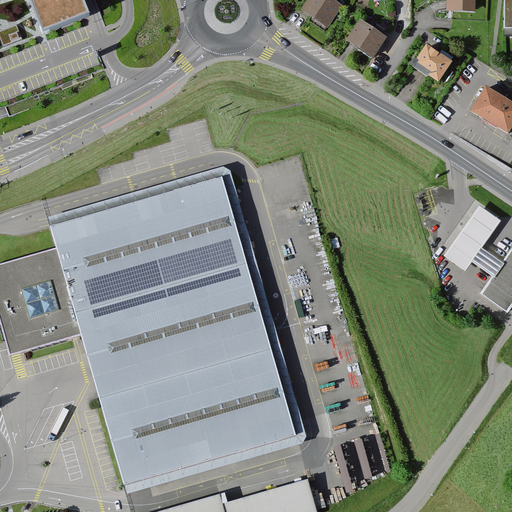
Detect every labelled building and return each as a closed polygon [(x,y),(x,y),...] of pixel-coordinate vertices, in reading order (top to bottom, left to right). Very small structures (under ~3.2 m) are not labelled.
[(29,0),(44,36),(90,17),(83,0),(0,0),(0,2),(5,0),(29,0)] [(340,9),(327,0),(306,0),(298,12),(325,31),(340,9)] [(443,0),(444,16),(472,15),(472,0),(443,0)] [(511,5),(501,6),(501,33),(511,33),(511,5)] [(359,27),(355,24),(342,43),(368,61),(382,41),(378,39),(383,31),(364,18),(359,27)] [(17,27),(0,33),(0,39),(2,46),(22,39),(17,27)] [(447,66),(420,49),(406,70),(433,87),(447,66)] [(511,128),(511,106),(484,91),(470,116),(507,137),(511,128)] [(222,177),(51,226),(57,249),(0,264),(0,319),(10,354),(82,333),(125,483),(296,434),(222,177)] [(493,278),(502,266),(481,251),(501,224),(479,208),(443,259),(466,275),(473,264),(493,278)] [(493,278),(481,295),(508,314),(511,307),(511,251),(502,266),(493,278)] [(217,496),(169,511),(317,511),(307,480),(221,509),(217,496)]
